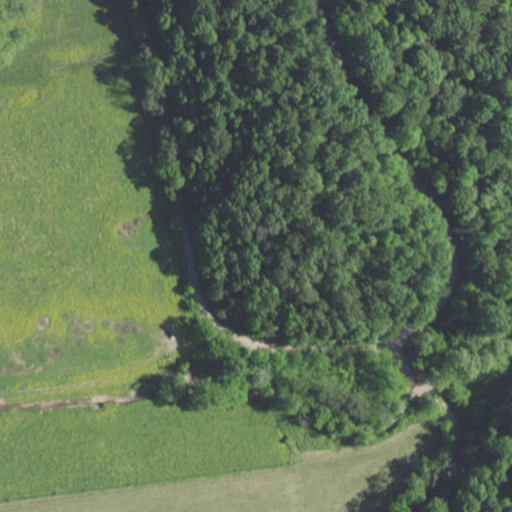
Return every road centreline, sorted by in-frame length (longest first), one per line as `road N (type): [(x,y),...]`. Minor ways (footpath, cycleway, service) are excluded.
road 1 (residential): [(511,290),(392,349),(275,346),(224,327),(199,283),(140,0)]
road 2 (residential): [(392,349),(446,291),(447,238),(416,183),(339,87),(316,0)]
road 3 (residential): [(403,511),(448,459),(454,426),(445,406)]
